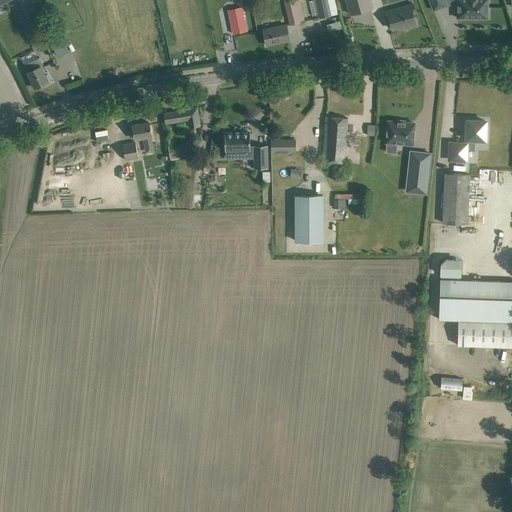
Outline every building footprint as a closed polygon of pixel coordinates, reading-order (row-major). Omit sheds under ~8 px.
[(34,1),(33,0),(17,0),(30,24),(40,19),(31,2),(34,1)] [(304,16),(300,0),(285,0),(291,23),(300,21),(299,17),(304,16)] [(316,0),(320,14),(321,17),(333,14),(338,13),(335,0),(316,0)] [(369,0),(346,0),(350,14),(371,8),(369,0)] [(445,0),(429,0),(433,10),(447,5),(445,0)] [(457,5),(457,18),(487,18),(487,0),(450,0),(451,5),(457,5)] [(416,14),(413,3),(384,11),(386,18),(389,17),(392,29),(407,25),(407,28),(416,25),(413,15),(416,14)] [(242,6),(228,9),(233,33),(247,30),(242,6)] [(325,32),(343,27),(340,19),(323,25),(325,32)] [(289,40),(286,25),(263,30),(267,45),(289,40)] [(65,39),(53,45),(58,56),(70,50),(65,39)] [(34,52),(21,58),(24,64),(35,88),(41,85),(42,87),(51,82),(47,74),(45,75),(41,66),(43,66),(39,57),(37,58),(34,52)] [(366,115),(378,115),(378,106),(367,106),(366,115)] [(166,123),(188,119),(189,127),(200,125),(197,107),(181,109),(181,110),(164,113),(166,123)] [(325,126),(325,128),(328,128),(327,133),(347,134),(347,132),(352,133),(353,125),(347,124),(348,118),(326,116),(325,126)] [(467,120),(466,139),(466,143),(467,143),(466,150),(474,150),(474,140),(475,140),(485,140),(486,121),(467,120)] [(414,123),(388,121),(388,128),(385,128),(385,134),(387,135),(387,142),(399,143),(409,144),(413,143),(414,123)] [(149,122),(132,125),(134,135),(135,139),(143,137),(144,145),(153,144),(151,136),(152,136),(151,132),(149,122)] [(368,125),(367,135),(375,135),(375,125),(368,125)] [(234,132),(225,133),(225,151),(238,150),(238,158),(254,158),(254,168),(268,168),(267,145),(253,145),(253,146),(250,146),(250,132),(240,132),(234,132)] [(327,133),(325,161),(344,162),(347,134),(327,133)] [(295,152),(295,139),(271,139),(271,152),(295,152)] [(138,157),(135,142),(122,145),(125,160),(138,157)] [(450,143),(449,159),(466,160),(466,150),(467,143),(466,143),(450,143)] [(169,146),(168,146),(170,158),(170,160),(180,159),(179,156),(177,144),(173,145),(169,146)] [(431,153),(411,151),(406,191),(426,193),(431,153)] [(443,223),(467,224),(470,174),(445,173),(443,223)] [(360,204),(360,193),(335,192),(335,206),(347,206),(347,204),(360,204)] [(323,195),(295,195),(295,241),(323,240),(323,195)] [(440,289),(439,317),(459,317),(459,320),(511,322),(511,281),(460,280),(461,265),(456,259),(446,259),(441,264),(440,279),(440,289)] [(511,322),(459,320),(458,344),(511,346),(511,322)] [(462,390),(463,378),(442,377),(441,388),(462,390)] [(463,386),(462,399),(472,400),(473,391),(471,391),(471,387),(463,386)]
